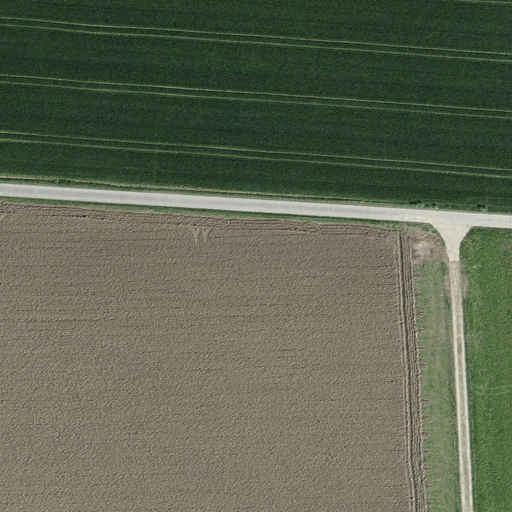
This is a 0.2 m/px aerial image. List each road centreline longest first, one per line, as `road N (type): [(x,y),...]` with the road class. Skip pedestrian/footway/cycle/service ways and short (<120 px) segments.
road 1 (unclassified): [(511,221),(0,188)]
road 2 (track): [(449,218),(466,511)]
